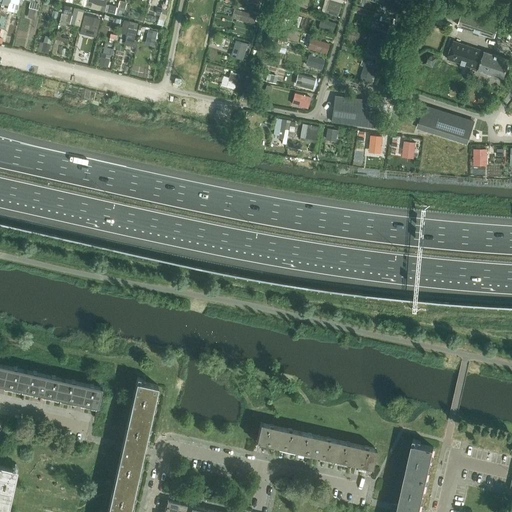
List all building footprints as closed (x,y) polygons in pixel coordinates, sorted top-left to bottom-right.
[(10,0),(8,9),(18,12),(21,0),(10,0)] [(39,0),(28,0),(27,8),(38,11),(39,0)] [(384,1),(381,11),(395,15),(399,3),(390,0),(390,3),(384,1)] [(328,7),(326,13),(338,17),(342,4),(332,1),(331,8),(328,7)] [(72,13),(63,11),(61,20),(81,25),(85,8),(74,6),(72,13)] [(255,14),(246,11),(243,21),(251,24),(255,14)] [(495,38),(498,29),(499,27),(462,14),(458,26),(495,38)] [(380,16),(376,31),(386,34),(390,19),(380,16)] [(115,19),(107,18),(106,29),(114,30),(115,19)] [(137,40),(138,21),(123,20),(122,32),(127,33),(125,45),(137,46),(138,40),(137,40)] [(328,21),(326,29),(334,32),(336,24),(328,21)] [(204,51),(209,28),(193,24),(191,33),(187,32),(184,45),(191,47),(189,55),(179,53),(175,70),(200,76),(202,67),(198,66),(200,59),(195,58),(197,50),(204,51)] [(156,31),(145,29),(143,39),(154,41),(156,31)] [(48,39),(39,38),(38,48),(47,49),(48,39)] [(372,38),(368,49),(379,52),(383,41),(372,38)] [(316,40),(313,50),(327,54),(330,44),(316,40)] [(247,44),(238,41),(235,51),(244,54),(247,44)] [(476,69),(479,70),(485,52),(454,42),(448,60),(471,67),(468,77),(473,78),(474,77),(477,78),(478,73),(475,72),(476,69)] [(81,59),(88,61),(90,53),(82,51),(81,59)] [(109,53),(100,52),(99,63),(108,64),(109,53)] [(505,79),(511,60),(485,52),(479,70),(478,70),(505,79)] [(435,62),(435,61),(435,60),(434,59),(434,58),(433,58),(433,57),(432,57),(431,56),(430,56),(429,56),(428,57),(427,58),(426,58),(426,59),(425,60),(425,61),(425,62),(425,63),(426,64),(426,65),(427,65),(428,66),(429,66),(430,66),(431,66),(432,66),(433,66),(433,65),(434,65),(434,64),(435,63),(435,62)] [(315,57),(312,67),(322,70),(325,60),(315,57)] [(360,76),(360,80),(370,81),(376,63),(365,60),(360,76)] [(239,68),(230,66),(228,77),(237,79),(239,68)] [(302,73),(299,85),(315,90),(319,78),(302,73)] [(193,88),(194,80),(175,77),(174,85),(193,88)] [(297,92),(293,104),(310,109),(313,97),(297,92)] [(333,121),(371,127),(382,128),(385,113),(369,111),(370,102),(336,97),(333,121)] [(426,106),(420,123),(435,127),(434,133),(467,144),(468,139),(474,122),(442,111),(439,111),(426,106)] [(277,118),(275,127),(285,129),(286,120),(277,118)] [(307,125),(305,137),(315,139),(318,127),(307,125)] [(327,129),(326,140),(336,142),(337,131),(327,129)] [(371,136),(369,148),(386,151),(388,138),(371,136)] [(404,141),(402,153),(419,155),(421,143),(404,141)] [(489,147),(472,147),(472,160),(489,160),(489,147)] [(0,383),(21,388),(25,370),(0,363),(0,383)] [(21,388),(59,397),(63,378),(25,370),(21,388)] [(102,387),(63,378),(59,397),(98,405),(102,387)] [(139,381),(120,466),(109,511),(129,511),(158,385),(139,381)] [(256,440),(295,449),(300,431),(261,422),(256,440)] [(334,458),(338,439),(300,431),(295,449),(334,458)] [(376,448),(338,439),(334,458),(372,466),(376,448)] [(419,511),(427,479),(434,447),(415,443),(399,511),(419,511)] [(0,464),(0,511),(4,511),(15,467),(0,464)] [(177,511),(180,503),(168,500),(168,502),(167,502),(164,511),(177,511)] [(190,511),(192,505),(180,503),(177,511),(190,511)]
